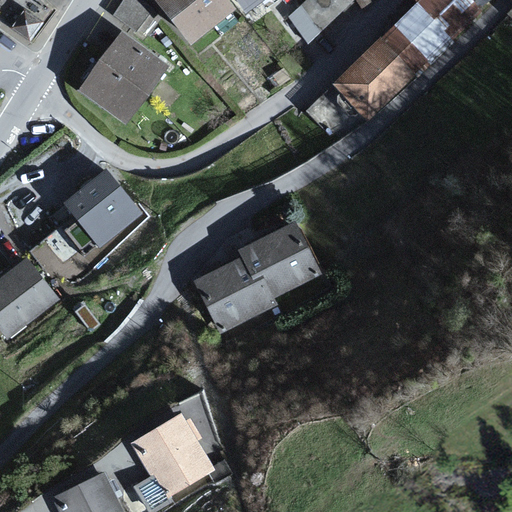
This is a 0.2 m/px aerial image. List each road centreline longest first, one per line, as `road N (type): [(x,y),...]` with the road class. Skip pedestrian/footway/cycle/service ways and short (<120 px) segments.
road 1 (tertiary): [(507,0),(356,141),(196,242),(137,325),(0,456)]
road 2 (residential): [(392,0),(328,67),(207,151),(174,164),(126,159),(36,84)]
